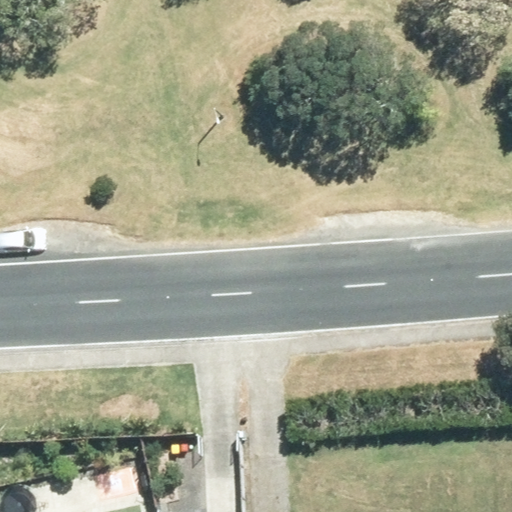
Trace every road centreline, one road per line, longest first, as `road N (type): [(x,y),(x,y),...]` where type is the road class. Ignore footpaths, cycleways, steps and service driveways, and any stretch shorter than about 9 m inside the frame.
road 1 (secondary): [(0,305),(511,269)]
road 2 (unknown): [(263,338),(272,511)]
